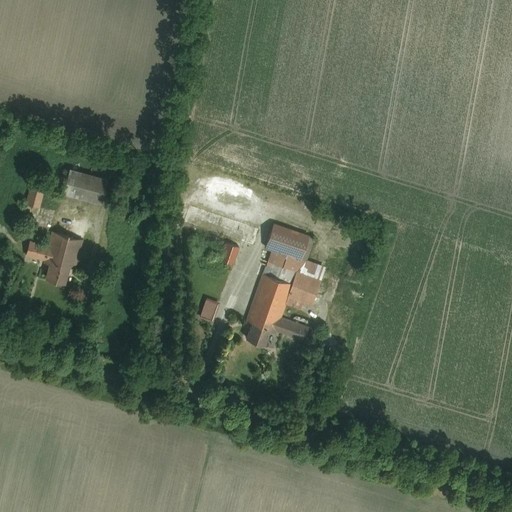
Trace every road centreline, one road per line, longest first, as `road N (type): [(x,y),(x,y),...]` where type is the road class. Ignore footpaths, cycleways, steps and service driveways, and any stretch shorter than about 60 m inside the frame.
road 1 (unclassified): [(0,348),(511,495)]
road 2 (unknown): [(62,366),(111,197)]
